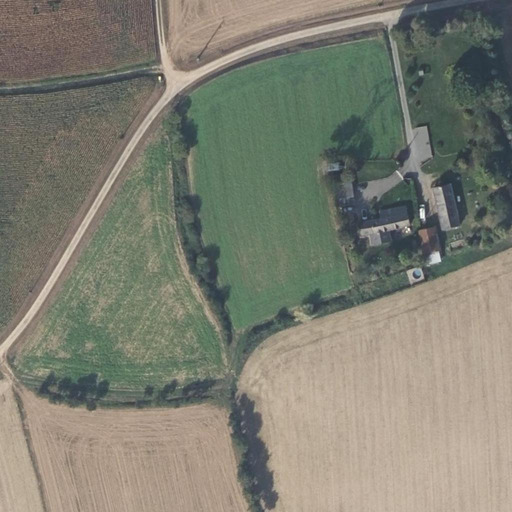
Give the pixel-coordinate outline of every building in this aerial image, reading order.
[(418,161),(433,158),(426,126),(412,128),(418,161)] [(443,230),(460,227),(452,184),(435,188),(443,230)] [(352,185),(337,188),(341,207),(356,205),(352,185)] [(379,208),(381,215),(408,210),(407,204),(379,208)] [(410,229),(408,210),(381,215),(381,218),(370,221),(373,236),(390,233),(410,229)] [(373,236),(370,221),(360,222),(361,238),(371,236),(373,236)] [(437,227),(421,229),(425,254),(441,251),(437,227)] [(390,233),(373,236),(371,236),(373,247),(392,243),(390,233)] [(420,239),(413,241),(414,248),(421,247),(420,239)]
